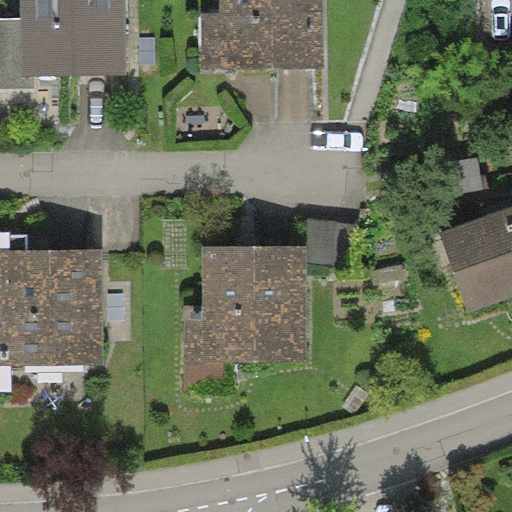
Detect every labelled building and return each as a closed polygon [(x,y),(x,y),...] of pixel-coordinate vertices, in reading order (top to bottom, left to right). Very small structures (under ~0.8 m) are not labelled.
[(0,0),(3,87),(116,84),(113,0),(0,0)] [(198,0),(200,84),(312,81),(310,0),(198,0)] [(511,214),(431,242),(458,319),(511,299),(511,214)] [(297,370),(294,255),(189,258),(192,372),(297,370)] [(0,369),(94,367),(92,257),(0,258),(0,369)]
